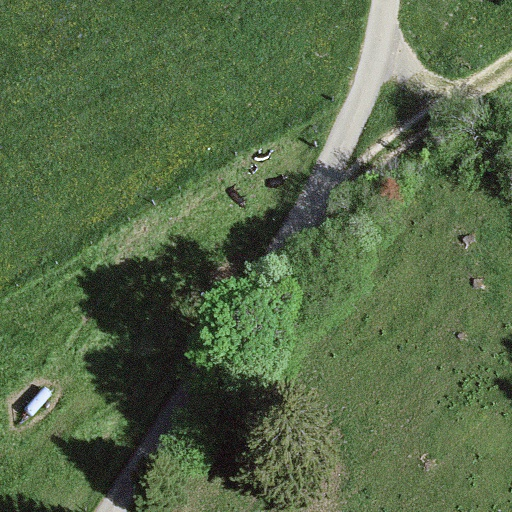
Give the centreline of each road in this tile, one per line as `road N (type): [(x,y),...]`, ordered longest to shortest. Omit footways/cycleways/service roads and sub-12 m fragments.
road 1 (unclassified): [(117,511),(303,228),(359,113),(380,0)]
road 2 (track): [(303,228),(397,147),(511,69)]
